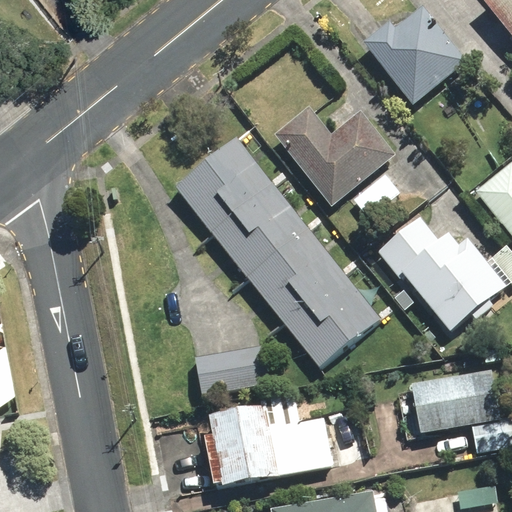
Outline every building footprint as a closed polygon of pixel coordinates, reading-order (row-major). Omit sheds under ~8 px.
[(511,0),(488,0),(482,5),(511,42),(511,0)] [(390,27),(364,48),(413,110),(468,68),(423,11),(395,34),(390,27)] [(310,112),(275,140),(332,211),(397,159),(362,116),(332,140),(310,112)] [(173,192),(319,372),(381,322),(235,143),(173,192)] [(511,166),(476,196),(511,240),(511,166)] [(404,280),(449,335),(510,286),(511,288),(511,255),(507,250),(487,267),(468,243),(458,251),(450,240),(441,247),(422,223),(380,257),(401,283),(404,280)] [(199,401),(270,387),(262,349),(192,362),(199,401)] [(0,413),(16,401),(7,351),(0,355),(0,413)] [(491,375),(411,389),(421,439),(500,425),(491,375)] [(209,421),(223,493),(334,472),(324,422),(300,427),(295,398),(260,405),(262,411),(209,421)] [(511,428),(471,436),(475,458),(511,451),(511,428)] [(458,511),(469,511),(496,505),(492,489),(455,498),(458,511)] [(376,511),(373,494),(277,511),(376,511)]
